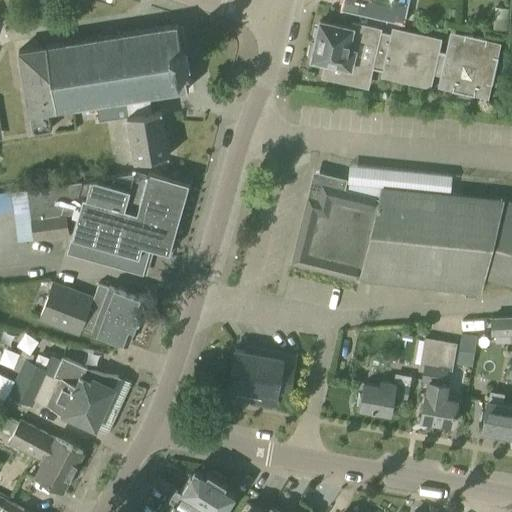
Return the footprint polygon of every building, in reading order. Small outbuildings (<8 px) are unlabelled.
[(408,0),(341,0),(340,10),(403,24),(408,0)] [(507,31),(509,8),(494,7),(492,29),(507,31)] [(350,28),(319,21),(312,49),(310,59),(328,63),(325,75),(337,77),(336,78),(353,82),(353,81),(364,83),(368,67),(385,71),(384,74),(395,76),(394,77),(417,82),(417,81),(427,84),(429,74),(443,77),(442,84),(452,87),(451,91),(473,96),(474,92),(485,94),(487,84),(491,85),(497,57),(493,56),(495,46),(485,44),(486,39),(464,34),(463,39),(452,36),(448,55),(435,52),(437,42),(427,40),(427,39),(404,34),(394,32),(393,36),(377,32),(377,28),(351,22),(350,28)] [(126,106),(127,116),(151,113),(149,95),(187,89),(185,73),(186,73),(185,66),(189,66),(186,47),(182,48),(181,41),(180,41),(177,25),(19,51),(32,132),(51,129),(48,111),(84,105),(85,111),(90,110),(91,112),(94,112),(94,109),(96,109),(97,111),(126,106)] [(151,113),(127,116),(126,117),(133,162),(168,156),(161,111),(151,113)] [(185,182),(148,171),(146,176),(137,173),(26,190),(32,229),(33,239),(67,234),(64,213),(78,211),(66,252),(139,273),(147,243),(166,248),(185,182)] [(378,198),(322,184),(318,200),(307,197),(291,262),(357,279),(479,291),(483,277),(511,284),(511,202),(500,199),(381,187),(378,198)] [(32,229),(15,231),(17,241),(33,239),(32,229)] [(63,240),(45,241),(47,261),(64,260),(63,240)] [(93,295),(52,280),(37,320),(78,336),(81,326),(127,344),(143,300),(98,283),(93,295)] [(490,334),(511,333),(511,315),(490,316),(490,334)] [(472,366),(476,335),(460,333),(456,364),(472,366)] [(434,383),(440,341),(425,338),(420,365),(424,366),(421,381),(427,382),(434,383)] [(434,383),(427,382),(420,420),(452,425),(456,400),(444,398),(447,384),(444,384),(446,369),(450,370),(455,344),(440,341),(434,383)] [(288,394),(294,364),(282,362),(283,358),(234,350),(225,397),(274,405),(276,392),(288,394)] [(61,359),(51,355),(46,368),(44,372),(46,373),(59,379),(47,406),(95,428),(107,433),(131,382),(118,376),(104,374),(86,367),(62,356),(61,359)] [(32,407),(35,401),(33,400),(46,373),(44,372),(46,368),(24,358),(7,396),(32,407)] [(405,399),(409,377),(395,375),(394,384),(380,381),(379,386),(363,383),(358,409),(389,414),(392,397),(405,399)] [(510,436),(511,422),(511,405),(502,403),(503,394),(490,391),(488,401),(486,400),(481,431),(510,436)] [(19,422),(0,412),(0,429),(12,436),(9,442),(43,460),(35,476),(62,490),(82,453),(20,420),(19,422)] [(225,483),(207,471),(204,475),(199,471),(190,473),(165,511),(222,511),(234,494),(223,486),(225,483)] [(27,511),(0,496),(0,511),(27,511)] [(263,511),(249,503),(243,511),(263,511)]
